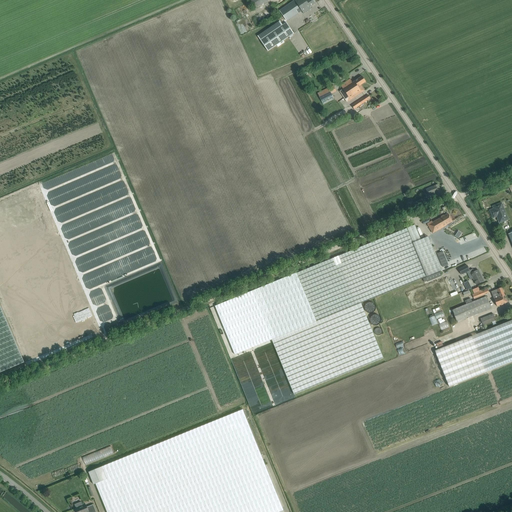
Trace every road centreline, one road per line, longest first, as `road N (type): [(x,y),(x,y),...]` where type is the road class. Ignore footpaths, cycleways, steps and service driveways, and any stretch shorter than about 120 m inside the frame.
road 1 (track): [(458,197),(0,387)]
road 2 (tertiary): [(511,277),(326,0)]
